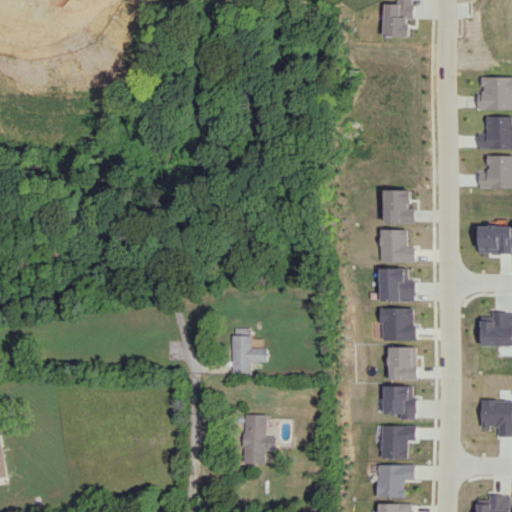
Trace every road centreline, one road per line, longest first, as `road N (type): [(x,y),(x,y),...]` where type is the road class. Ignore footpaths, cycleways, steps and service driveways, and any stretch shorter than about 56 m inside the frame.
road 1 (residential): [(445,511),(448,0)]
road 2 (residential): [(192,511),(194,363),(175,301)]
